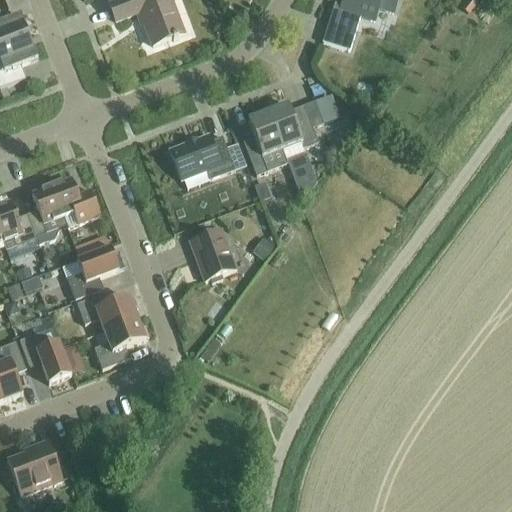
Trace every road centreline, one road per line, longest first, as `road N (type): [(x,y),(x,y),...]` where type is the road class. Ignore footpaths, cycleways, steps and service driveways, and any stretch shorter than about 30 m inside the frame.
road 1 (unclassified): [(263,511),(283,444),(318,374),(511,111)]
road 2 (residential): [(0,432),(157,375),(171,359),(86,120)]
road 3 (residential): [(86,120),(232,65),(285,0)]
road 4 (residential): [(39,0),(86,120)]
